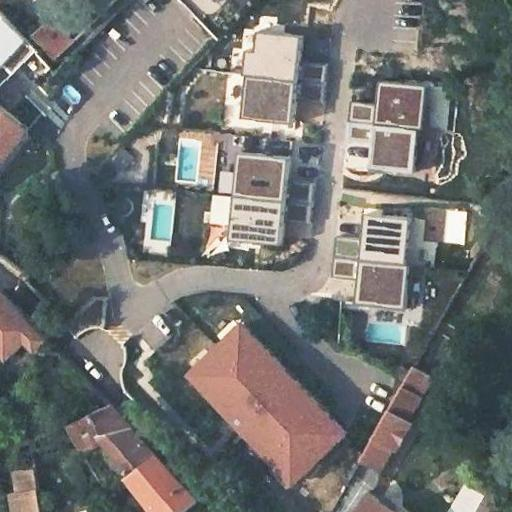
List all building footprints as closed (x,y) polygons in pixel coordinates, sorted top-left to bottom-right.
[(0,161),(27,126),(15,117),(23,105),(0,88),(0,51),(20,33),(0,9),(0,161)] [(33,36),(52,57),(69,39),(52,20),(33,36)] [(243,119),(297,121),(298,80),(287,79),(288,58),(302,59),(303,32),(246,30),(243,119)] [(0,349),(7,356),(27,338),(36,347),(45,338),(23,315),(0,292),(0,349)] [(360,433),(248,319),(192,374),(303,488),(360,433)] [(359,459),(376,469),(390,446),(394,448),(410,419),(405,417),(430,374),(412,364),(359,459)] [(98,435),(131,427),(108,403),(69,425),(82,455),(104,442),(98,435)] [(153,511),(181,511),(195,501),(182,485),(156,455),(142,440),(131,427),(98,435),(104,442),(132,476),(128,478),(153,511)] [(349,477),(365,488),(376,469),(359,459),(349,477)] [(14,472),(18,494),(13,495),(16,511),(42,511),(34,468),(14,472)] [(396,511),(365,488),(349,477),(329,511),(396,511)]
